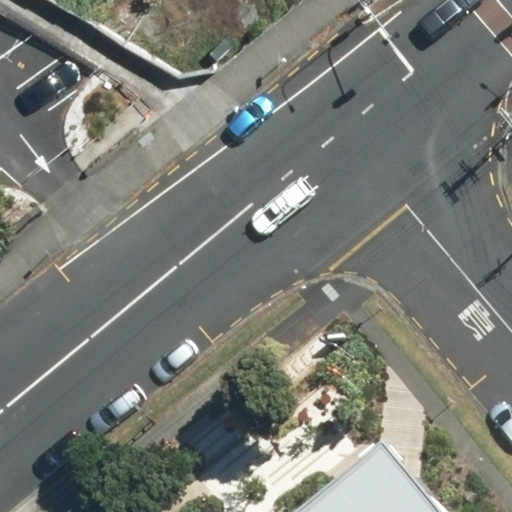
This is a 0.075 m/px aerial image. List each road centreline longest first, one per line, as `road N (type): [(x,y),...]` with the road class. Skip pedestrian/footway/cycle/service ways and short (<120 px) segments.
road 1 (residential): [(0,409),(341,127)]
road 2 (unclassified): [(341,127),(511,325)]
road 3 (residential): [(341,127),(487,0)]
